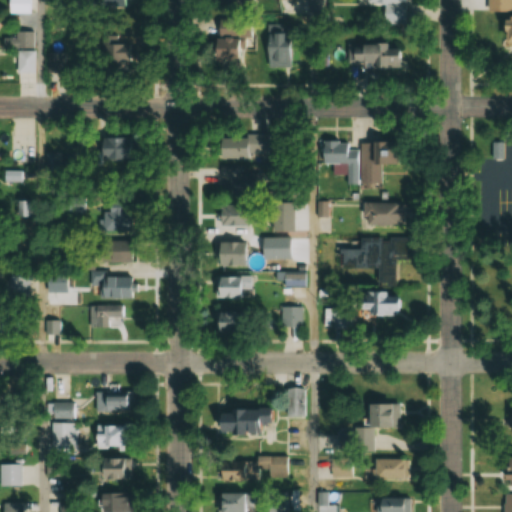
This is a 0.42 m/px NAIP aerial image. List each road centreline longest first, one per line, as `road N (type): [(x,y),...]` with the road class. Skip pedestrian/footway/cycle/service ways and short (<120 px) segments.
road 1 (tertiary): [(179,511),(178,0)]
road 2 (residential): [(451,511),(451,0)]
road 3 (residential): [(511,362),(178,361)]
road 4 (residential): [(511,107),(178,106)]
road 5 (residential): [(178,361),(0,362)]
road 6 (residential): [(178,106),(0,106)]
